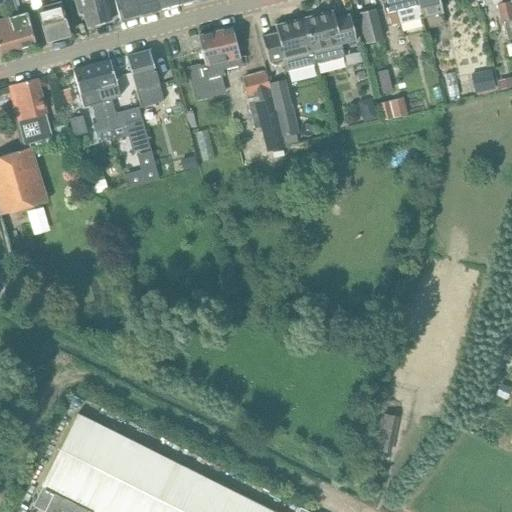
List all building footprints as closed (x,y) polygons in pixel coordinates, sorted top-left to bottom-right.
[(30,25),(27,14),(19,17),(13,0),(0,0),(0,55),(0,57),(17,52),(36,46),(31,27),(30,25)] [(27,0),(32,13),(38,11),(47,43),(70,37),(60,0),(27,0)] [(74,0),(80,17),(84,15),(88,28),(111,21),(104,0),(74,0)] [(114,0),(115,3),(120,22),(140,17),(135,0),(114,0)] [(135,0),(140,17),(160,12),(156,0),(135,0)] [(156,0),(160,12),(180,7),(177,0),(156,0)] [(380,0),(384,14),(385,19),(388,18),(390,26),(422,18),(417,0),(380,0)] [(417,0),(422,18),(443,13),(439,0),(417,0)] [(501,22),(511,19),(511,14),(509,2),(497,5),(501,22)] [(304,18),(315,65),(344,58),(341,45),(356,41),(350,15),(335,19),(333,11),(304,18)] [(359,15),(366,43),(382,39),(375,11),(359,15)] [(283,60),(286,72),(315,65),(304,18),(275,25),(277,33),(262,37),(268,63),(283,60)] [(200,66),(204,81),(225,75),(223,70),(242,66),(238,48),(233,28),(198,37),(205,65),(200,66)] [(131,76),(140,108),(163,101),(154,70),(149,50),(126,56),(131,76)] [(110,60),(91,65),(107,120),(116,117),(115,114),(111,100),(120,97),(115,79),(110,60)] [(437,61),(421,63),(424,88),(440,86),(437,61)] [(73,70),(78,90),(83,107),(90,105),(95,123),(92,124),(98,144),(112,140),(107,120),(91,65),(73,70)] [(491,72),(473,75),(476,93),(495,90),(491,72)] [(444,75),(449,98),(459,96),(454,73),(444,75)] [(266,74),(242,80),(246,95),(249,106),(255,129),(260,128),(266,153),(285,148),(283,138),(276,112),(270,89),(268,84),(266,74)] [(36,79),(9,86),(9,87),(14,106),(22,136),(25,150),(31,149),(29,145),(52,138),(49,127),(41,99),(36,79)] [(285,80),(268,84),(270,89),(276,112),(292,108),(285,80)] [(375,84),(376,100),(397,98),(396,82),(375,84)] [(372,99),(369,83),(358,85),(362,101),(372,99)] [(403,98),(376,106),(380,122),(407,115),(403,98)] [(116,117),(107,120),(112,140),(113,141),(128,137),(132,153),(149,148),(138,108),(115,114),(116,117)] [(83,116),(69,120),(74,137),(87,133),(83,116)] [(162,125),(150,127),(155,149),(166,147),(162,125)] [(47,202),(32,148),(0,157),(0,213),(1,215),(47,202)] [(323,152),(305,158),(313,181),(330,175),(323,152)] [(155,168),(150,153),(136,157),(140,172),(155,168)] [(184,159),(186,169),(197,166),(195,157),(184,159)] [(381,414),(373,451),(390,455),(398,418),(381,414)] [(83,511),(86,508),(93,511),(271,511),(77,415),(33,506),(44,511),(83,511)]
